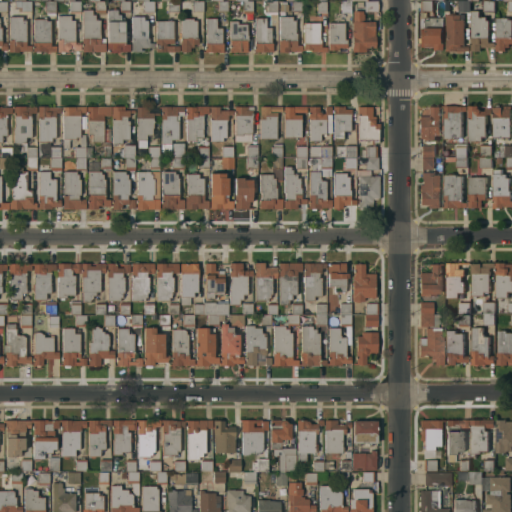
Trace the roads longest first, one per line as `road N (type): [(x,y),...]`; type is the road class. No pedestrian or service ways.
road 1 (residential): [(511,235),(0,240)]
road 2 (residential): [(396,0),(399,511)]
road 3 (residential): [(511,393),(0,392)]
road 4 (residential): [(511,78),(0,78)]
